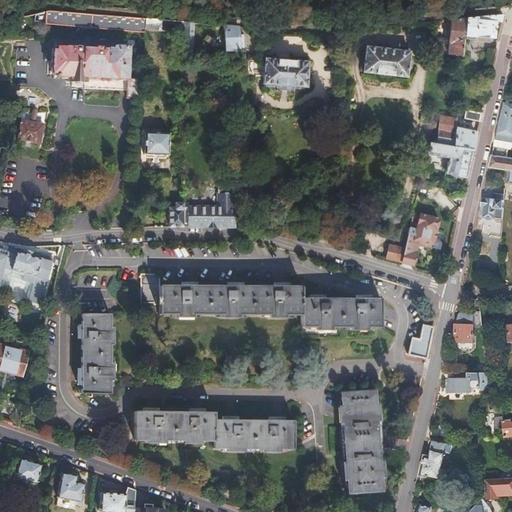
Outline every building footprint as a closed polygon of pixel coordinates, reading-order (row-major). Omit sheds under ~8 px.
[(146,29),(147,19),(141,18),(46,10),(46,20),(146,29)] [(501,22),(503,14),(466,17),(464,34),(476,36),(477,34),(494,37),(497,21),(501,22)] [(464,34),(466,17),(452,18),(447,53),(461,55),(464,34)] [(177,31),(177,21),(147,19),(146,29),(177,31)] [(193,56),(194,22),(177,21),(177,31),(183,32),(184,56),(193,56)] [(239,26),(224,25),(225,50),(243,50),(243,45),(245,45),(244,33),(239,34),(239,26)] [(55,46),(54,70),(58,70),(58,73),(70,74),(70,77),(74,77),(74,82),(84,82),(84,77),(88,77),(88,74),(130,76),(130,75),(136,75),(136,70),(131,70),(131,63),(136,63),(137,46),(132,45),(132,43),(116,42),(115,44),(75,42),(75,43),(59,43),(59,46),(55,46)] [(366,43),(363,68),(407,73),(410,48),(366,43)] [(492,63),(495,49),(487,47),(484,61),(492,63)] [(184,56),(176,55),(176,66),(193,67),(193,56),(184,56)] [(255,64),(255,73),(261,74),(260,82),(303,86),(305,60),(262,57),(261,64),(255,64)] [(458,92),(458,108),(470,109),(472,93),(458,92)] [(511,102),(504,101),(497,133),(511,135),(511,102)] [(481,112),(465,110),(464,119),(479,121),(481,112)] [(455,146),(456,131),(457,118),(441,117),(436,143),(455,146)] [(20,120),(16,139),(38,143),(41,130),(44,131),(45,125),(42,125),(42,123),(20,120)] [(476,133),(456,131),(455,146),(472,149),(476,133)] [(146,132),(145,153),(169,154),(170,133),(146,132)] [(511,135),(497,133),(494,146),(510,149),(509,157),(492,154),(490,166),(511,170),(511,135)] [(472,149),(455,146),(436,143),(428,141),(425,153),(448,159),(444,172),(466,177),(472,149)] [(186,184),(182,177),(177,180),(178,188),(186,184)] [(236,207),(233,183),(218,183),(219,207),(236,207)] [(490,236),(501,239),(503,201),(501,201),(501,195),(491,194),(491,198),(483,197),(475,233),(481,234),(483,238),(489,239),(490,236)] [(184,226),(185,203),(185,195),(178,195),(178,208),(172,208),(172,226),(184,226)] [(235,226),(236,207),(219,207),(189,207),(189,226),(219,226),(235,226)] [(418,237),(416,245),(431,249),(439,217),(420,211),(415,226),(409,225),(407,234),(418,237)] [(403,248),(400,262),(404,263),(412,265),(416,245),(418,237),(407,234),(403,248)] [(386,257),(400,262),(403,248),(389,244),(386,257)] [(14,270),(26,273),(25,276),(24,280),(35,283),(30,300),(42,303),(42,304),(42,305),(55,258),(44,255),(43,259),(32,255),(32,252),(33,252),(9,245),(7,251),(0,248),(0,286),(3,274),(9,275),(13,273),(14,270)] [(152,304),(158,304),(159,284),(159,273),(140,273),(140,301),(152,301),(152,304)] [(0,291),(4,293),(9,275),(3,274),(0,286),(0,291)] [(159,284),(158,304),(158,313),(175,313),(174,316),(191,316),(192,313),(220,313),(220,317),(238,317),(238,314),(266,314),(267,317),(284,317),(284,314),(300,314),(300,297),(300,285),(289,285),(272,285),(243,285),(226,285),(197,285),(180,284),(159,284)] [(300,297),(300,314),(300,326),(313,326),(313,329),(330,329),(330,326),(349,326),(349,329),(366,329),(366,327),(379,326),(379,298),(369,298),(353,298),(326,298),(309,297),(300,297)] [(456,325),(456,342),(462,343),(462,346),(467,346),(468,343),(473,343),(475,315),(472,313),(461,313),(459,314),(458,325),(456,325)] [(82,315),(82,326),(82,343),(82,369),(82,386),(82,394),(110,394),(110,382),(113,382),(113,363),(110,363),(110,346),(113,346),(113,328),(110,328),(110,314),(82,315)] [(425,356),(433,325),(422,322),(419,337),(411,336),(407,352),(425,356)] [(0,342),(0,365),(13,369),(11,373),(24,377),(31,351),(0,342)] [(13,369),(0,365),(0,370),(11,373),(13,369)] [(479,373),(468,372),(468,379),(448,378),(448,392),(473,393),(473,389),(481,390),(479,373)] [(489,373),(479,373),(481,390),(481,392),(491,390),(489,373)] [(341,403),(338,403),(339,421),(342,421),(343,459),(341,460),(341,477),(344,477),(345,490),(379,489),(379,476),(381,476),(381,458),(378,458),(377,419),(379,419),(379,402),(376,402),(375,388),(341,390),(341,403)] [(160,412),(144,412),(135,413),(135,440),(148,440),(148,443),(166,443),(167,440),(184,440),(184,443),(202,443),(201,440),(214,440),(214,419),(213,412),(205,412),(188,412),(160,412)] [(214,419),(214,440),(214,448),(227,448),(228,451),(245,451),(245,448),(263,448),(263,451),(281,451),(281,448),(294,447),(293,418),(285,419),(269,419),(239,419),(222,419),(214,419)] [(430,457),(425,456),(421,476),(427,477),(427,475),(439,477),(444,453),(447,443),(434,441),(430,457)] [(17,447),(7,443),(4,459),(10,460),(14,458),(17,447)] [(19,459),(13,476),(35,483),(40,465),(19,459)] [(61,473),(56,497),(80,501),(83,484),(74,482),(75,476),(61,473)] [(505,477),(486,479),(488,497),(499,496),(498,491),(502,487),(506,486),(505,477)] [(134,490),(127,487),(125,494),(100,493),(99,511),(101,511),(132,511),(133,510),(134,492),(134,490)] [(416,498),(433,501),(435,491),(418,488),(416,498)] [(134,492),(133,510),(143,511),(143,508),(143,504),(143,493),(134,492)]
